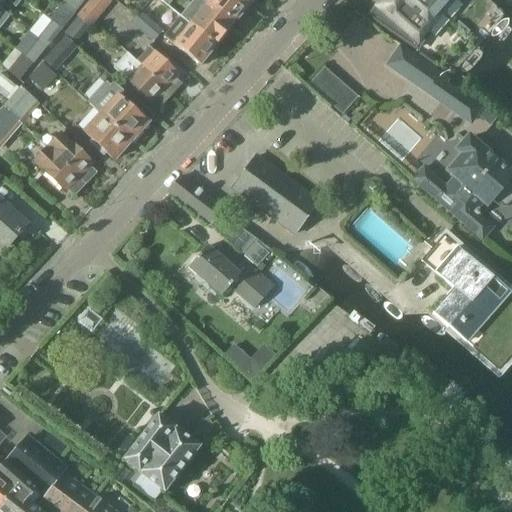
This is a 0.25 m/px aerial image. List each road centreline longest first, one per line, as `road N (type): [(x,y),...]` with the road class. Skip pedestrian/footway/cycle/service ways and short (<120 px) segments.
road 1 (residential): [(86,249),(298,14)]
road 2 (residential): [(86,249),(250,418)]
road 3 (residential): [(0,344),(86,249)]
